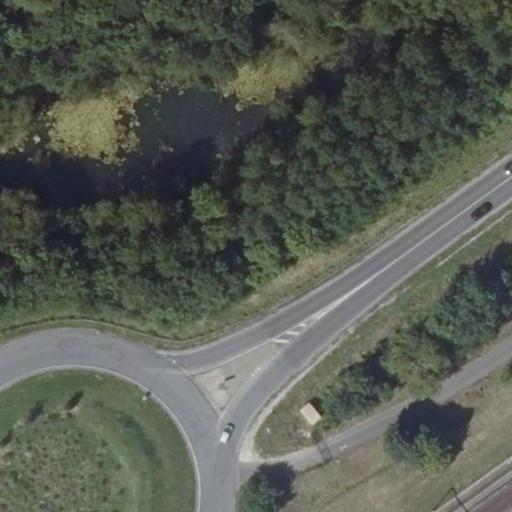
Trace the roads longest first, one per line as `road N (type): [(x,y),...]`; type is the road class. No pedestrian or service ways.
road 1 (secondary): [(223,490),(239,433),(276,376),(344,306)]
road 2 (secondary): [(344,306),(177,364),(136,357)]
road 3 (secondary): [(344,306),(511,181)]
road 4 (secondary): [(223,490),(217,449),(199,411),(172,379),(136,357)]
road 5 (secondary): [(136,357),(94,346),(51,347),(0,369)]
